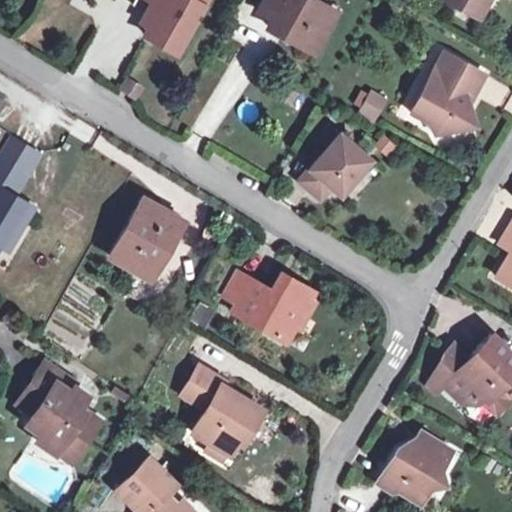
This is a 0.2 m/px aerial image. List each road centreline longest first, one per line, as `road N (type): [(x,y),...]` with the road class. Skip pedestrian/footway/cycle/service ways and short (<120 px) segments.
road 1 (residential): [(0,51),(380,282),(404,312)]
road 2 (residential): [(404,312),(401,352),(325,480),(320,511)]
road 3 (residential): [(404,312),(511,143)]
